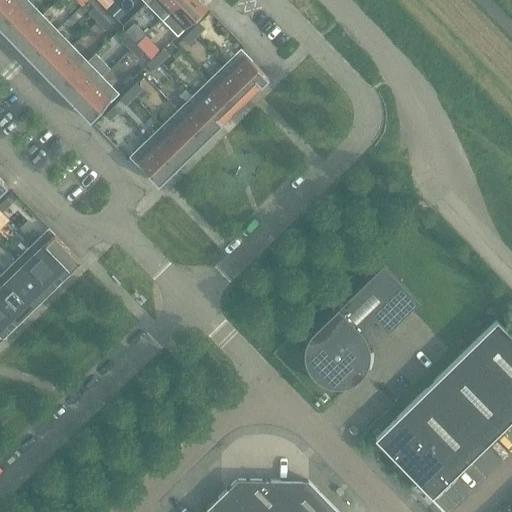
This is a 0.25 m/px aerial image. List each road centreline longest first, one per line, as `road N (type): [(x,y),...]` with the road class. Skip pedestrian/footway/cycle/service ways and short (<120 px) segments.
road 1 (unclassified): [(189,302),(0,485)]
road 2 (residential): [(136,246),(115,182),(0,63)]
road 3 (unclassified): [(354,148),(189,302)]
road 4 (unclassified): [(354,148),(368,129),(362,94),(271,0)]
road 5 (unclassified): [(131,511),(266,380)]
road 6 (unclassified): [(388,511),(266,380)]
road 7 (residential): [(0,144),(78,225),(136,246)]
